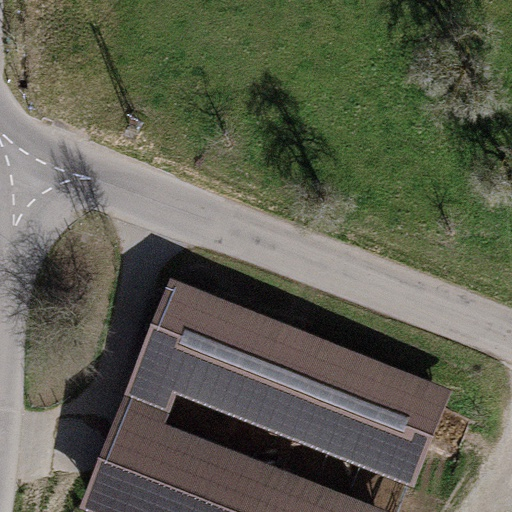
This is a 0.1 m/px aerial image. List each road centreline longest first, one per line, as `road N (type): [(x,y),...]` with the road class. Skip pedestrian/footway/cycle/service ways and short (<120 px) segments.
road 1 (unclassified): [(16,172),(91,178),(136,193),(511,340)]
road 2 (tertiary): [(16,172),(0,457)]
